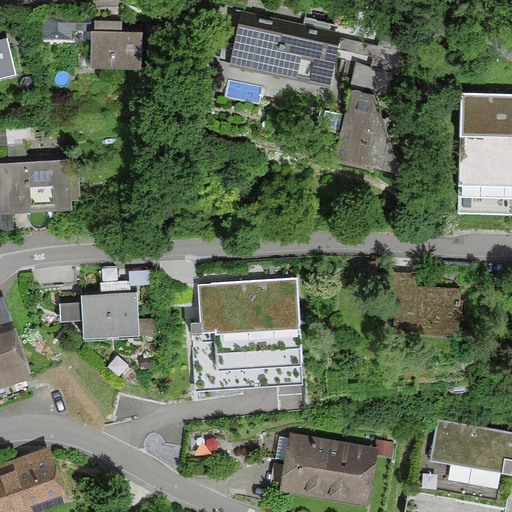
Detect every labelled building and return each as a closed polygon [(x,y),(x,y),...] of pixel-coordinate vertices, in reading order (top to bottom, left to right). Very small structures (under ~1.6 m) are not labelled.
[(336,34),(239,14),(229,63),(326,83),(336,34)] [(87,29),(87,64),(136,65),(136,30),(87,29)] [(1,38),(0,37),(0,76),(9,74),(1,38)] [(367,94),(348,90),(335,154),(394,166),(367,94)] [(511,94),(463,93),(461,196),(511,197),(511,94)] [(0,160),(0,212),(63,210),(61,157),(0,160)] [(392,307),(391,328),(454,331),(455,291),(412,289),(413,273),(380,272),(379,307),(392,307)] [(296,281),(199,287),(201,312),(190,313),(195,387),(302,381),(296,281)] [(82,320),(82,337),(140,335),(139,295),(81,296),(81,305),(62,305),(63,321),(82,320)] [(0,402),(32,392),(29,381),(34,379),(7,297),(0,299),(0,402)] [(511,511),(511,432),(423,419),(404,511),(511,511)] [(286,438),(280,487),(364,499),(370,449),(286,438)] [(0,511),(12,511),(58,498),(42,449),(0,462),(0,511)]
